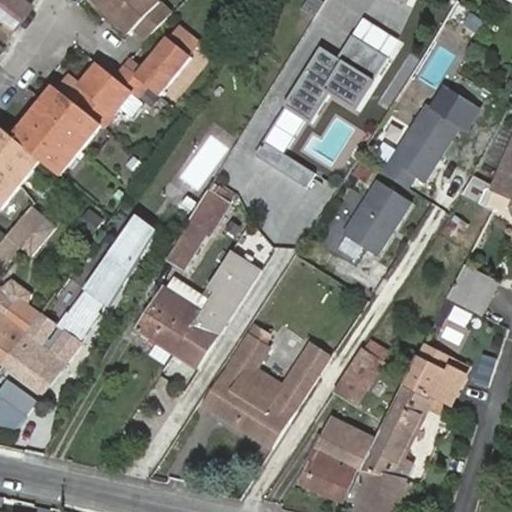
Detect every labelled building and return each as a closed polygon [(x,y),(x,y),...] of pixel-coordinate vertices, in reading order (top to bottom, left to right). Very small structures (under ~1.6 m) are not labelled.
[(0,0),(0,22),(1,24),(8,29),(10,30),(28,8),(16,0),(0,0)] [(89,0),(98,8),(101,10),(109,16),(125,0),(89,0)] [(146,42),(172,17),(154,0),(125,0),(109,16),(117,24),(129,36),(129,37),(136,33),(146,42)] [(117,24),(109,16),(101,10),(101,11),(98,14),(113,29),(117,24)] [(8,29),(1,24),(0,24),(0,29),(6,34),(8,29)] [(323,48),(286,105),(311,122),(330,93),(357,111),(391,60),(355,36),(340,59),(323,48)] [(149,88),(160,98),(192,60),(169,41),(142,72),(136,79),(124,70),(116,80),(133,94),(139,98),(149,88)] [(86,73),(90,77),(99,66),(94,62),(86,73)] [(130,62),(124,70),(136,79),(142,72),(130,62)] [(102,128),(104,129),(133,94),(116,80),(99,66),(90,77),(79,89),(85,95),(76,105),(102,128)] [(14,141),(0,130),(0,212),(40,163),(61,179),(102,128),(76,105),(56,89),(39,109),(35,125),(30,121),(14,141)] [(470,122),(437,101),(393,169),(417,185),(425,173),(434,179),(470,122)] [(39,109),(30,121),(35,125),(39,109)] [(180,179),(199,191),(229,146),(210,134),(180,179)] [(511,149),(494,189),(511,197),(511,149)] [(421,199),(388,176),(353,230),(374,244),(386,252),(421,199)] [(489,187),(472,179),(463,195),(480,205),(489,187)] [(489,187),(480,205),(495,214),(511,207),(511,197),(494,189),(489,187)] [(234,206),(211,192),(191,223),(195,226),(172,261),(182,267),(188,271),(211,235),(214,236),(234,206)] [(53,228),(31,210),(20,223),(34,234),(42,241),(53,228)] [(129,230),(150,244),(159,232),(139,217),(129,230)] [(0,246),(0,275),(34,234),(20,223),(4,242),(0,246)] [(150,244),(129,230),(59,328),(62,331),(52,344),(48,340),(57,328),(44,317),(5,364),(46,393),(102,315),(93,309),(100,300),(109,307),(150,244)] [(374,244),(353,230),(345,242),(367,256),(374,244)] [(199,371),(263,270),(239,255),(203,312),(175,356),(199,371)] [(505,273),(473,256),(464,272),(497,289),(505,273)] [(169,287),(182,267),(172,261),(161,282),(169,287)] [(464,272),(450,299),(483,316),(497,289),(464,272)] [(139,332),(175,356),(203,312),(166,290),(139,332)] [(0,360),(5,364),(44,317),(17,300),(15,303),(0,293),(0,360)] [(254,327),(205,403),(210,406),(276,448),(320,380),(301,368),(287,390),(252,368),(272,338),(254,327)] [(368,343),(363,353),(382,365),(388,355),(368,343)] [(332,360),(314,348),(301,368),(320,380),(332,360)] [(438,354),(425,348),(405,386),(419,394),(438,354)] [(339,389),(359,401),(382,365),(363,353),(339,389)] [(469,370),(438,354),(419,394),(433,401),(430,409),(447,415),(469,370)] [(398,511),(406,481),(394,479),(402,462),(433,401),(419,394),(405,386),(363,467),(355,485),(363,487),(358,511),(360,511),(398,511)] [(21,423),(0,405),(0,428),(14,432),(21,423)] [(337,421),(323,450),(327,452),(359,465),(360,466),(374,439),(337,421)] [(345,499),(359,465),(327,452),(323,450),(321,449),(307,482),(345,499)] [(411,467),(402,462),(394,479),(406,481),(407,479),(411,467)] [(413,511),(418,490),(405,487),(398,511),(413,511)]
